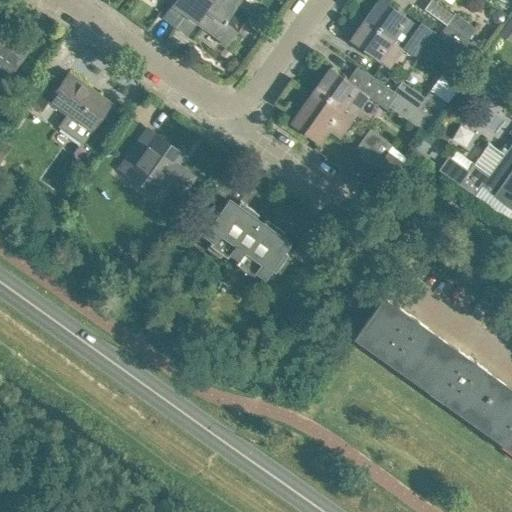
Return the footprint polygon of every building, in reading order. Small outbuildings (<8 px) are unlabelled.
[(176,25),(193,0),(166,0),(172,4),(163,16),(176,25)] [(238,5),(241,0),(193,0),(176,25),(188,35),(197,22),(221,39),(220,41),(227,47),(250,14),(238,5)] [(381,0),(367,20),(403,46),(417,56),(435,32),(421,22),(419,25),(382,0),(381,0)] [(455,14),(447,24),(467,38),(475,28),(455,14)] [(403,46),(367,20),(353,40),(350,39),(350,40),(366,51),(388,68),(403,46)] [(0,64),(11,72),(31,45),(0,22),(0,64)] [(440,35),(439,36),(459,51),(456,55),(457,55),(473,67),(484,50),(468,39),(467,38),(447,24),(440,35)] [(332,70),(318,90),(355,116),(368,97),(385,110),(388,107),(424,131),(432,119),(394,92),(357,66),(357,67),(365,72),(355,85),(330,67),(329,68),(332,70)] [(62,81),(53,74),(43,67),(21,98),(40,111),(48,102),(66,115),(58,127),(81,144),(90,132),(100,119),(112,102),(111,102),(110,103),(97,94),(98,93),(69,72),(62,81)] [(441,75),(424,98),(401,81),(394,92),(432,119),(456,86),(441,75)] [(355,116),(318,90),(303,110),(300,108),(291,122),(319,143),(329,130),(339,138),(355,116)] [(163,179),(175,186),(185,194),(197,178),(175,162),(182,153),(147,128),(118,168),(153,193),(163,179)] [(358,155),(375,168),(378,165),(388,151),(393,145),(371,128),(357,147),(362,150),(358,155)] [(511,141),(497,163),(497,164),(489,175),(473,163),(468,170),(448,156),(438,170),(477,198),(484,188),(511,207),(511,141)] [(393,176),(404,162),(388,151),(378,165),(393,176)] [(208,185),(224,197),(238,177),(222,165),(208,185)] [(208,244),(231,260),(259,220),(256,218),(259,213),(241,200),(237,205),(229,199),(223,207),(218,203),(205,221),(210,225),(205,232),(212,238),(208,244)] [(262,223),(259,220),(231,260),(253,275),(256,270),(265,276),(270,268),(275,272),(288,254),(284,250),(285,248),(289,242),(281,236),(285,231),(266,218),(262,223)] [(296,234),(289,242),(285,248),(306,264),(317,249),(296,234)] [(273,290),(263,304),(272,311),(282,296),(273,290)] [(414,378),(442,339),(418,321),(418,320),(409,313),(408,314),(383,296),(354,336),(414,378)] [(467,356),(442,339),(414,378),(472,420),(501,380),(476,363),(477,362),(468,355),(467,356)] [(511,388),(501,380),(472,420),(511,448),(511,388)]
